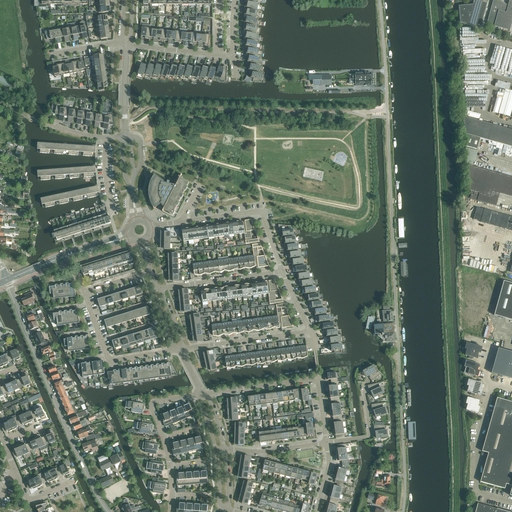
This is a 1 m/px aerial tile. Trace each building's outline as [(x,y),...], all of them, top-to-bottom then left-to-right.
[(245,7),(259,10),(257,9),(258,6),(259,6),(260,3),(248,0),(245,0),(244,2),(247,3),(246,7),(245,7)] [(487,4),(474,0),(473,5),(458,6),(460,23),(480,29),(487,4)] [(493,0),(487,24),(494,26),(510,31),(511,22),(511,1),(509,1),(508,5),(505,4),(505,3),(503,2),(503,4),(501,3),(501,1),(499,0),(498,1),(493,0)] [(244,14),(259,18),(256,17),(257,13),(258,13),(259,10),(245,7),(244,10),(246,10),(245,14),(244,14)] [(244,22),(258,25),(259,25),(256,25),(257,21),(258,21),(259,18),(244,14),(243,18),(246,18),(245,22),(244,22)] [(77,24),(76,25),(77,35),(78,34),(82,34),(83,34),(84,39),(87,38),(87,39),(88,39),(85,22),(80,23),(80,26),(77,27),(77,24)] [(244,29),(244,30),(259,33),(256,32),(257,28),(258,29),(258,25),(244,22),(243,25),(246,26),(245,30),(244,29)] [(148,39),(150,25),(142,24),(141,36),(145,36),(145,39),(148,39)] [(75,27),(67,28),(69,36),(73,35),(74,36),(75,41),(78,40),(78,41),(79,40),(78,34),(77,35),(76,25),(75,25),(75,27)] [(153,37),(156,38),(157,29),(150,28),(151,25),(150,25),(148,39),(152,39),(153,37)] [(60,38),(58,28),(55,28),(56,30),(49,31),(49,32),(46,32),(47,40),(55,38),(56,39),(57,44),(60,43),(60,44),(61,44),(60,38)] [(59,28),(58,28),(60,38),(64,37),(65,38),(66,42),(69,42),(70,42),(69,36),(67,28),(59,30),(59,28)] [(159,40),(163,41),(165,28),(164,28),(164,30),(157,29),(156,38),(160,38),(159,40)] [(167,39),(171,39),(172,31),(165,30),(166,28),(165,28),(163,41),(167,41),(167,39)] [(174,42),(178,42),(180,29),(179,29),(179,31),(172,31),(171,39),(175,40),(174,42)] [(182,41),(186,41),(187,32),(180,32),(181,29),(180,29),(178,42),(182,43),(182,41)] [(245,37),(245,38),(259,41),(256,40),(257,36),(258,36),(259,33),(244,30),(243,33),(246,33),(245,37)] [(189,44),(193,44),(195,31),(194,31),(194,33),(187,32),(186,41),(190,41),(189,44)] [(197,42),(201,43),(202,34),(195,33),(195,31),(193,44),(197,44),(197,42)] [(202,34),(201,43),(204,43),(204,45),(208,46),(209,35),(210,33),(209,33),(208,35),(202,34)] [(246,41),(245,45),(260,49),(256,48),(257,44),(258,44),(259,41),(245,38),(244,41),(246,41)] [(247,49),(246,53),(261,57),(257,56),(258,52),(259,52),(260,49),(245,45),(245,46),(245,49),(247,49)] [(479,46),(461,46),(461,54),(472,55),(472,50),(479,50),(479,46)] [(507,78),(511,80),(511,62),(511,57),(506,55),(507,53),(497,50),(496,52),(493,51),(490,59),(497,61),(493,73),(507,77),(507,78)] [(248,57),(247,61),(263,65),(258,64),(259,60),(260,60),(261,57),(246,53),(246,54),(247,54),(246,57),(248,57)] [(79,61),(75,62),(77,75),(78,74),(78,72),(85,71),(83,63),(79,63),(79,61)] [(250,65),(249,69),(264,73),(260,72),(261,68),(262,68),(263,65),(247,61),(247,62),(248,62),(247,65),(250,65)] [(72,65),(68,65),(70,74),(76,73),(77,75),(75,62),(71,63),(72,65)] [(142,77),(145,78),(149,64),(146,63),(145,65),(141,64),(140,66),(137,65),(136,73),(136,72),(138,73),(138,74),(142,76),(142,77)] [(149,77),(153,78),(157,64),(154,63),(153,65),(149,64),(145,78),(146,75),(150,76),(149,77)] [(157,77),(160,78),(165,64),(162,63),(161,66),(157,64),(153,78),(154,75),(157,76),(157,77)] [(63,77),(60,64),(57,65),(57,67),(53,68),(55,76),(62,75),(62,77),(63,77)] [(64,64),(60,64),(63,77),(63,75),(70,74),(68,65),(65,66),(64,64)] [(165,78),(168,79),(172,65),(169,64),(169,66),(165,65),(165,64),(160,78),(161,75),(165,77),(165,78)] [(173,78),(176,79),(180,65),(177,64),(176,66),(172,65),(173,65),(172,65),(168,79),(169,76),(173,77),(173,78)] [(180,79),(184,80),(188,65),(185,64),(184,67),(180,65),(176,79),(177,76),(181,77),(180,79)] [(188,79),(191,80),(196,66),(193,65),(192,67),(188,66),(188,65),(184,80),(185,77),(188,78),(188,79)] [(196,79),(199,80),(203,66),(200,65),(200,67),(196,66),(191,80),(192,77),(196,78),(196,79)] [(204,80),(207,81),(211,66),(208,65),(207,68),(203,67),(204,66),(203,66),(199,80),(200,77),(204,78),(204,80)] [(219,66),(214,81),(215,81),(216,77),(220,78),(219,80),(226,82),(227,66),(224,65),(223,68),(219,66)] [(211,80),(214,81),(219,66),(219,67),(216,66),(215,68),(211,67),(211,66),(207,81),(208,78),(212,79),(211,80)] [(264,73),(249,69),(249,70),(250,70),(249,73),(251,73),(250,78),(253,78),(253,82),(260,82),(259,82),(260,80),(261,80),(262,76),(264,76),(264,73)] [(0,82),(8,87),(11,88),(11,87),(14,89),(17,83),(14,82),(13,83),(0,76),(0,82)] [(499,114),(510,117),(511,110),(511,91),(505,89),(499,114)] [(63,122),(64,116),(66,106),(63,106),(63,108),(56,107),(57,106),(56,106),(56,107),(53,106),(51,114),(60,115),(60,116),(59,121),(63,121),(63,122)] [(72,123),(73,118),(74,110),(66,108),(67,106),(66,106),(64,116),(68,117),(69,118),(68,122),(72,123)] [(81,125),(82,119),(84,109),(84,108),(81,107),(80,111),(74,110),(73,118),(77,118),(78,119),(77,124),(81,124),(81,125)] [(90,127),(91,121),(92,113),(84,112),(85,110),(84,109),(82,119),(86,120),(87,121),(86,125),(90,126),(89,127),(90,127)] [(99,128),(100,122),(101,113),(100,112),(100,115),(92,113),(91,121),(95,122),(96,123),(95,127),(98,128),(99,128)] [(111,114),(102,112),(101,113),(100,122),(104,123),(105,124),(104,129),(107,129),(107,130),(108,130),(109,124),(113,125),(112,117),(110,116),(111,114)] [(464,119),(466,147),(477,150),(480,139),(511,147),(511,130),(464,117),(464,119)] [(88,146),(87,156),(92,156),(92,153),(95,153),(96,147),(95,147),(95,148),(92,148),(92,147),(88,146)] [(466,148),(467,163),(474,165),(478,151),(466,148)] [(470,199),(477,201),(496,206),(498,198),(490,196),(492,191),(511,197),(511,177),(468,165),(468,167),(469,190),(471,191),(470,194),(471,195),(470,199)] [(45,180),(45,171),(40,171),(40,172),(38,172),(38,171),(37,171),(38,177),(41,177),(41,180),(45,180)] [(151,204),(152,205),(152,207),(153,208),(154,209),(161,204),(162,205),(160,206),(162,208),(163,207),(164,208),(162,212),(163,212),(163,210),(171,214),(172,211),(174,211),(178,205),(176,204),(178,200),(180,201),(189,183),(180,178),(182,175),(176,186),(169,185),(169,182),(167,181),(167,184),(163,183),(164,182),(156,176),(156,177),(153,182),(151,181),(150,182),(150,184),(149,185),(149,186),(151,187),(151,192),(149,192),(149,193),(149,194),(149,195),(149,197),(149,198),(151,198),(153,203),(151,204)] [(94,187),(90,188),(92,197),(96,197),(96,193),(99,192),(97,186),(97,188),(94,188),(94,187)] [(86,190),(83,191),(84,196),(87,195),(88,198),(92,197),(90,188),(86,189),(86,190)] [(80,190),(76,191),(78,201),(82,200),(81,196),(84,196),(83,191),(80,191),(80,190)] [(72,193),(69,194),(70,199),(73,198),(74,201),(78,201),(76,191),(72,192),(72,193)] [(66,193),(62,194),(64,204),(68,203),(67,199),(70,199),(69,194),(66,194),(66,193)] [(58,196),(55,197),(56,202),(59,201),(60,205),(64,204),(62,194),(57,195),(58,196)] [(52,196),(48,197),(50,207),(54,206),(53,202),(56,202),(55,197),(52,197),(52,196)] [(50,207),(48,197),(43,198),(44,199),(41,200),(41,199),(42,205),(45,204),(45,208),(50,207)] [(473,219),(481,221),(484,209),(477,207),(473,219)] [(484,209),(481,221),(480,222),(511,231),(511,216),(484,209)] [(104,213),(102,214),(107,227),(109,227),(108,224),(111,223),(107,212),(104,213)] [(101,216),(98,217),(101,227),(103,226),(104,228),(107,227),(102,214),(101,214),(101,216)] [(94,216),(93,217),(97,230),(99,230),(99,227),(101,227),(98,217),(95,218),(94,216)] [(92,219),(88,220),(91,230),(93,229),(94,231),(97,230),(93,217),(91,217),(92,219)] [(84,219),(83,220),(87,234),(90,233),(89,230),(91,230),(88,220),(85,221),(84,219)] [(82,222),(78,223),(81,233),(84,232),(84,234),(87,234),(83,220),(82,220),(82,222)] [(243,223),(244,233),(246,244),(259,242),(260,242),(259,242),(258,239),(252,240),(251,231),(255,230),(251,220),(245,221),(245,222),(243,223)] [(72,225),(69,226),(72,236),(74,235),(75,237),(77,237),(73,223),(72,223),(72,225)] [(75,223),(73,223),(77,237),(80,236),(79,233),(81,233),(78,223),(75,224),(75,223)] [(281,236),(281,237),(296,235),(296,234),(293,235),(293,231),(294,231),(293,226),(278,225),(279,233),(282,232),(282,236),(281,236)] [(59,229),(62,239),(64,238),(65,241),(68,240),(63,226),(62,227),(63,228),(59,229)] [(65,226),(63,226),(68,240),(70,239),(70,236),(72,236),(69,226),(65,227),(65,226)] [(57,240),(62,239),(59,229),(54,231),(55,234),(53,234),(54,239),(56,238),(57,240)] [(284,244),(298,242),(296,242),(295,238),(296,238),(296,235),(281,237),(282,240),(284,239),(285,243),(284,244)] [(286,251),(301,249),(298,249),(298,245),(299,245),(298,242),(284,244),(284,247),(287,247),(287,251),(286,251)] [(252,245),(254,256),(255,266),(260,266),(260,267),(269,266),(265,256),(259,257),(258,251),(263,250),(261,247),(260,244),(252,245)] [(289,258),(304,256),(301,256),(300,253),(301,252),(301,249),(286,251),(287,254),(289,254),(290,258),(289,258)] [(125,253),(129,265),(133,263),(130,251),(129,251),(125,253)] [(125,253),(120,254),(124,266),(128,264),(128,265),(129,265),(125,253)] [(120,254),(115,256),(119,267),(124,266),(120,254)] [(115,256),(110,257),(114,268),(114,269),(119,267),(115,256)] [(292,265),(292,266),(307,264),(307,263),(304,264),(303,260),(304,260),(304,256),(289,258),(290,261),(292,261),(292,265)] [(110,257),(105,259),(109,270),(114,268),(110,257)] [(105,259),(100,260),(104,271),(109,270),(105,259)] [(96,262),(99,273),(104,272),(104,271),(100,260),(96,262)] [(96,262),(91,263),(94,275),(99,273),(96,262)] [(91,263),(86,265),(89,274),(93,272),(94,275),(91,263)] [(295,272),(295,273),(310,271),(310,270),(306,271),(306,267),(307,267),(307,264),(292,266),(292,269),(295,268),(295,272)] [(298,279),(298,280),(313,278),(309,278),(309,274),(310,274),(310,271),(295,273),(295,276),(298,275),(298,279)] [(301,287),(316,285),(313,285),(312,281),(313,281),(313,278),(298,280),(298,283),(301,283),(301,287)] [(267,281),(268,293),(270,304),(284,303),(283,302),(282,300),(282,299),(276,300),(275,291),(279,291),(275,280),(269,281),(269,283),(267,283),(267,281)] [(511,283),(504,281),(494,315),(511,320),(511,283)] [(59,297),(57,285),(55,285),(55,286),(49,287),(50,294),(51,294),(50,294),(53,293),(54,298),(59,297),(59,298),(59,297)] [(304,294),(305,294),(319,292),(316,292),(315,288),(316,288),(316,285),(301,287),(302,290),(304,290),(305,294),(304,294)] [(141,286),(133,288),(136,296),(136,298),(144,296),(141,286)] [(133,288),(126,290),(129,298),(136,296),(133,288)] [(126,290),(119,293),(121,300),(129,298),(126,290)] [(23,301),(22,302),(24,306),(28,304),(28,305),(32,304),(31,303),(34,302),(32,296),(34,296),(32,292),(26,295),(27,298),(23,300),(23,301)] [(307,297),(308,301),(323,299),(319,299),(318,295),(320,295),(319,292),(305,294),(305,297),(307,297)] [(119,293),(112,295),(114,303),(121,300),(119,293)] [(112,295),(105,297),(107,305),(114,303),(112,295)] [(107,305),(105,297),(97,299),(100,307),(107,305)] [(311,304),(311,308),(326,306),(323,306),(322,303),(323,302),(323,299),(308,301),(308,304),(311,304)] [(276,305),(278,316),(279,328),(279,327),(284,326),(284,328),(293,326),(289,316),(283,317),(282,311),(287,310),(285,307),(284,304),(276,305)] [(314,311),(315,315),(330,313),(326,314),(326,310),(327,309),(326,306),(311,308),(312,308),(312,311),(314,311)] [(148,307),(140,309),(143,317),(150,314),(148,307)] [(140,309),(133,311),(136,319),(143,317),(140,309)] [(63,324),(61,311),(59,312),(59,313),(53,314),(54,321),(54,320),(57,320),(57,325),(58,325),(63,324)] [(133,311),(126,313),(128,321),(136,319),(133,311)] [(384,312),(384,315),(385,322),(393,321),(392,313),(391,314),(391,311),(384,312)] [(126,313),(119,316),(121,323),(128,321),(126,313)] [(318,318),(319,322),(334,320),(330,321),(329,317),(330,317),(330,313),(315,315),(315,316),(315,315),(316,318),(318,318)] [(27,316),(27,317),(27,318),(27,319),(28,319),(29,322),(35,320),(35,321),(40,319),(38,316),(34,317),(33,314),(27,316)] [(119,316),(112,318),(114,326),(121,323),(119,316)] [(114,326),(112,318),(104,320),(107,328),(114,326)] [(322,325),(323,329),(338,327),(334,328),(333,324),(334,324),(334,320),(319,322),(319,323),(320,325),(322,325)] [(28,325),(30,331),(32,330),(34,334),(38,332),(37,330),(36,328),(39,327),(36,321),(28,325)] [(375,335),(377,335),(377,336),(378,337),(382,340),(383,343),(396,342),(394,324),(380,325),(373,325),(375,335)] [(487,325),(483,337),(488,338),(492,327),(487,325)] [(155,327),(148,330),(151,340),(158,338),(155,327)] [(326,336),(326,337),(341,335),(341,334),(338,335),(337,331),(338,331),(338,327),(323,329),(323,330),(323,333),(326,332),(326,336)] [(148,330),(141,332),(144,342),(151,340),(148,330)] [(33,336),(38,346),(42,344),(43,347),(50,344),(49,341),(45,342),(41,332),(33,336)] [(141,332),(134,334),(137,344),(144,342),(141,332)] [(126,336),(129,344),(130,347),(137,344),(134,334),(126,336)] [(327,344),(342,342),(341,342),(340,338),(342,338),(341,335),(326,337),(327,340),(329,339),(330,343),(327,344)] [(126,336),(119,339),(122,346),(129,344),(126,336)] [(74,350),(72,337),(70,338),(70,339),(64,340),(65,347),(65,346),(68,346),(68,351),(69,351),(69,350),(74,350)] [(122,346),(119,339),(112,341),(114,349),(122,346)] [(342,342),(327,344),(328,347),(330,347),(331,351),(334,351),(334,353),(341,353),(340,350),(342,350),(341,345),(343,345),(342,342)] [(467,349),(465,355),(477,358),(478,355),(479,355),(478,355),(479,353),(481,353),(482,347),(467,342),(465,349),(467,349)] [(41,349),(43,355),(49,352),(49,353),(52,352),(50,346),(41,349)] [(511,351),(498,348),(491,373),(511,378),(511,351)] [(10,351),(7,352),(10,359),(13,358),(14,361),(16,360),(16,361),(17,360),(18,362),(22,361),(19,356),(16,350),(11,352),(10,351)] [(5,354),(0,356),(0,357),(4,366),(7,365),(7,364),(9,363),(8,360),(10,359),(7,352),(8,353),(5,355),(5,354)] [(464,373),(478,377),(480,371),(478,370),(480,364),(466,360),(464,367),(466,367),(464,373)] [(88,375),(86,362),(84,363),(84,364),(78,365),(79,372),(80,372),(79,371),(82,371),(83,376),(83,375),(88,375)] [(55,366),(48,368),(50,374),(57,371),(57,372),(58,372),(63,370),(62,368),(61,368),(60,367),(56,369),(55,366)] [(363,371),(365,375),(366,377),(369,376),(370,377),(369,378),(372,381),(381,375),(378,371),(377,373),(376,372),(373,366),(365,370),(363,371)] [(118,383),(116,370),(113,370),(113,372),(107,373),(108,379),(109,379),(111,379),(112,384),(113,384),(112,383),(117,383),(118,383)] [(331,380),(331,383),(338,382),(337,378),(336,372),(332,373),(331,370),(325,371),(325,380),(331,380)] [(22,380),(20,381),(23,389),(23,387),(25,386),(31,384),(28,378),(29,377),(26,372),(23,374),(24,376),(23,376),(23,377),(22,377),(21,377),(22,380)] [(51,375),(53,380),(61,377),(60,374),(59,375),(58,372),(57,372),(51,375)] [(469,386),(467,392),(471,393),(470,395),(474,396),(475,394),(481,396),(483,390),(481,389),(482,383),(468,379),(467,386),(469,386)] [(14,380),(10,381),(15,391),(19,389),(20,390),(23,389),(20,381),(17,382),(16,380),(14,381),(14,380)] [(6,387),(4,388),(6,394),(9,393),(15,391),(10,381),(7,383),(6,384),(5,384),(6,387)] [(54,384),(56,389),(63,386),(61,381),(54,384)] [(326,386),(328,392),(338,391),(338,385),(338,382),(331,383),(332,386),(326,386)] [(368,386),(369,390),(372,389),(372,391),(371,392),(373,396),(374,398),(377,396),(384,393),(381,387),(379,388),(379,387),(378,383),(368,386)] [(56,389),(59,394),(65,391),(63,386),(56,389)] [(299,389),(293,390),(295,401),(295,399),(303,398),(303,401),(302,390),(299,390),(299,389)] [(59,394),(61,400),(68,397),(65,391),(59,394)] [(330,397),(331,401),(340,400),(338,391),(328,392),(329,397),(330,397)] [(227,402),(228,404),(237,404),(239,403),(239,396),(234,396),(234,398),(227,399),(226,399),(226,402),(227,402)] [(61,400),(63,405),(72,401),(71,399),(69,400),(68,397),(61,400)] [(478,406),(480,401),(468,397),(466,404),(468,404),(466,410),(478,413),(480,407),(478,406)] [(511,402),(497,398),(482,451),(488,453),(480,482),(505,489),(506,484),(511,485),(511,486),(510,495),(511,495),(511,402)] [(125,408),(130,409),(133,409),(132,412),(143,414),(142,414),(143,408),(144,409),(145,404),(142,404),(142,403),(137,401),(137,400),(136,400),(136,403),(126,401),(125,408)] [(328,405),(330,411),(341,409),(340,404),(341,403),(340,400),(331,401),(331,402),(334,401),(334,404),(328,405)] [(63,405),(65,410),(72,407),(71,404),(73,403),(72,401),(63,405)] [(371,405),(372,409),(375,409),(375,411),(374,411),(375,415),(376,417),(380,416),(387,414),(385,408),(383,408),(382,407),(383,407),(382,403),(371,405)] [(181,406),(182,407),(187,418),(186,418),(195,415),(193,409),(191,410),(189,404),(185,406),(184,405),(181,406)] [(72,407),(65,410),(68,416),(74,413),(77,412),(75,406),(72,407)] [(35,410),(33,411),(35,417),(38,416),(39,418),(41,417),(41,418),(42,418),(43,420),(46,418),(44,413),(43,413),(41,407),(35,410)] [(174,409),(175,410),(180,421),(186,418),(187,418),(182,407),(178,409),(177,408),(174,409)] [(69,419),(71,424),(79,421),(78,418),(87,415),(89,413),(88,409),(76,415),(76,416),(69,419)] [(333,415),(333,420),(343,419),(343,418),(342,418),(341,409),(330,411),(332,415),(333,415)] [(167,412),(168,413),(173,424),(173,423),(179,421),(180,421),(175,410),(172,411),(172,410),(167,412)] [(30,412),(25,414),(29,424),(32,422),(32,421),(33,421),(34,421),(33,418),(35,417),(33,411),(30,412)] [(166,427),(166,426),(172,424),(173,424),(168,413),(165,414),(165,413),(160,415),(165,427),(166,427)] [(18,414),(16,415),(19,424),(22,423),(23,425),(25,424),(25,425),(29,424),(25,414),(19,416),(18,414)] [(16,415),(8,419),(13,430),(16,429),(16,428),(18,428),(18,427),(17,425),(19,424),(16,415)] [(13,430),(8,419),(0,422),(0,423),(3,431),(6,429),(7,432),(9,431),(9,432),(13,430)] [(331,423),(333,429),(343,428),(343,422),(343,419),(333,420),(336,420),(337,422),(331,423)] [(85,420),(81,422),(73,425),(75,431),(82,428),(81,425),(86,422),(85,420)] [(139,423),(138,429),(141,430),(141,433),(140,433),(152,435),(152,434),(151,434),(152,429),(153,429),(153,425),(150,424),(145,422),(145,421),(144,424),(139,423)] [(299,427),(300,438),(306,437),(305,436),(308,436),(306,424),(307,428),(299,429),(299,427)] [(374,430),(377,430),(377,432),(376,432),(376,436),(376,438),(380,438),(388,437),(387,430),(384,431),(384,430),(385,430),(385,426),(374,425),(374,430)] [(77,432),(79,435),(78,436),(79,438),(80,439),(85,437),(87,440),(90,439),(95,437),(94,434),(88,436),(87,432),(91,430),(90,427),(77,432)] [(343,428),(333,429),(334,434),(335,434),(336,438),(345,437),(343,428)] [(47,438),(45,439),(47,445),(50,444),(55,441),(53,435),(54,435),(51,429),(48,431),(49,433),(48,433),(48,434),(46,435),(47,438)] [(38,437),(35,439),(39,448),(45,446),(47,445),(45,439),(42,440),(41,437),(39,438),(38,437)] [(192,438),(193,439),(196,451),(196,450),(204,448),(205,448),(203,443),(202,443),(200,437),(196,438),(195,437),(192,438)] [(31,444),(29,446),(32,453),(35,452),(34,450),(39,448),(35,439),(32,440),(32,441),(30,442),(31,444)] [(185,440),(185,441),(186,441),(188,452),(189,452),(196,450),(196,451),(193,439),(188,440),(188,439),(185,440)] [(92,449),(93,452),(98,450),(95,440),(82,445),(85,452),(92,449)] [(145,443),(144,449),(147,450),(146,453),(157,455),(156,454),(157,451),(157,452),(158,452),(158,451),(158,449),(159,445),(156,444),(151,442),(151,441),(150,441),(146,440),(145,443)] [(178,441),(178,442),(181,454),(188,452),(186,441),(185,441),(181,442),(181,441),(178,441)] [(178,442),(174,443),(174,442),(171,443),(174,456),(174,455),(181,454),(178,442)] [(23,444),(19,446),(23,455),(29,453),(31,452),(32,453),(29,446),(26,447),(25,444),(23,445),(23,444)] [(336,450),(336,455),(347,454),(346,444),(337,445),(338,450),(336,450)] [(23,455),(19,446),(16,447),(16,448),(14,449),(15,451),(13,453),(15,459),(18,457),(23,455)] [(99,464),(102,471),(114,465),(121,462),(125,460),(121,453),(117,455),(110,458),(99,464)] [(342,461),(342,464),(349,465),(348,459),(347,454),(336,455),(336,461),(342,461)] [(150,463),(149,469),(152,470),(152,473),(151,473),(163,475),(162,474),(163,469),(164,469),(164,465),(163,465),(163,463),(164,463),(164,462),(151,460),(151,463),(150,463)] [(263,470),(268,472),(271,461),(267,460),(266,461),(265,461),(266,460),(265,460),(263,470)] [(268,472),(274,473),(277,463),(272,462),(272,463),(271,463),(271,462),(271,461),(268,472)] [(274,473),(279,475),(282,464),(278,463),(277,464),(276,464),(277,463),(274,473)] [(279,475),(285,476),(288,466),(283,465),(283,466),(282,465),(282,464),(279,475)] [(336,467),(335,473),(346,476),(347,470),(348,470),(349,465),(342,464),(341,468),(336,467)] [(60,467),(57,468),(60,474),(63,473),(64,476),(66,475),(67,475),(68,477),(71,476),(69,470),(68,471),(66,465),(60,467)] [(285,476),(290,478),(293,467),(289,466),(289,467),(288,467),(288,466),(285,476)] [(290,478),(296,479),(299,469),(294,468),(294,469),(293,468),(293,467),(290,478)] [(55,469),(49,472),(53,481),(57,479),(56,479),(58,478),(59,478),(57,475),(60,474),(57,468),(55,469)] [(296,479),(301,480),(304,470),(300,469),(300,470),(299,470),(299,469),(296,479)] [(309,484),(312,473),(309,473),(310,472),(304,470),(301,480),(302,480),(302,479),(309,481),(309,484)] [(191,472),(191,473),(192,473),(193,485),(193,484),(200,484),(199,472),(194,473),(194,471),(191,472)] [(199,471),(199,472),(200,484),(209,483),(209,477),(207,478),(207,472),(202,472),(202,471),(199,471)] [(41,474),(44,481),(47,480),(48,483),(48,482),(50,482),(53,481),(49,472),(44,474),(42,475),(41,474)] [(184,472),(184,473),(185,485),(192,484),(192,485),(193,485),(192,473),(191,473),(187,473),(187,472),(184,472)] [(184,473),(179,474),(179,473),(176,473),(177,486),(178,486),(178,485),(185,485),(184,473)] [(312,473),(309,484),(315,486),(317,475),(312,473)] [(336,478),(335,483),(344,485),(343,485),(346,476),(335,473),(335,478),(336,478)] [(38,476),(33,478),(37,488),(41,486),(40,486),(42,485),(43,485),(41,482),(44,481),(41,474),(38,475),(38,476)] [(100,481),(103,488),(114,483),(110,476),(100,481)] [(377,482),(377,487),(381,487),(384,487),(384,488),(387,488),(387,485),(389,485),(390,476),(384,476),(384,479),(382,479),(382,482),(377,482)] [(37,488),(33,478),(28,481),(25,482),(28,488),(31,487),(32,490),(32,489),(34,489),(37,488)] [(152,482),(151,489),(154,489),(154,492),(153,493),(165,494),(164,494),(165,489),(166,489),(166,485),(165,484),(165,482),(166,482),(158,481),(159,479),(153,478),(152,482)] [(331,485),(330,491),(341,494),(342,488),(343,488),(344,485),(335,483),(337,483),(337,486),(331,485)] [(331,496),(330,501),(338,503),(341,494),(330,491),(330,496),(331,496)] [(261,506),(265,507),(268,497),(263,495),(262,495),(259,505),(260,506),(260,504),(261,505),(261,506)] [(378,495),(376,500),(375,505),(385,507),(387,498),(378,495)] [(249,499),(240,497),(239,502),(242,502),(242,504),(247,505),(249,499)] [(266,507),(271,508),(273,498),(268,497),(265,507),(265,506),(266,506),(266,507)] [(272,509),(276,510),(279,500),(273,498),(271,508),(271,507),(272,508),(272,509)] [(122,507),(123,511),(124,511),(131,509),(137,507),(134,508),(133,506),(130,507),(129,504),(128,501),(127,501),(127,499),(123,501),(124,502),(121,504),(122,507)] [(284,511),(287,511),(290,503),(290,501),(289,500),(286,499),(285,499),(284,501),(282,511),(282,510),(283,511),(284,511)] [(277,510),(282,511),(284,501),(279,500),(276,510),(276,509),(277,509),(277,510)] [(328,505),(326,509),(336,511),(338,503),(330,501),(329,505),(328,505)] [(184,511),(185,504),(182,504),(182,502),(177,502),(176,511),(184,511)] [(301,511),(304,504),(303,504),(296,502),(295,504),(293,511),(301,511)] [(185,503),(185,504),(184,511),(191,511),(192,504),(190,504),(190,503),(185,503)] [(199,511),(200,505),(195,505),(195,503),(192,503),(192,504),(191,511),(199,511)] [(288,511),(293,511),(295,504),(290,503),(287,511),(288,511),(289,511),(288,511)] [(478,503),(475,511),(508,511),(504,511),(478,503)]
